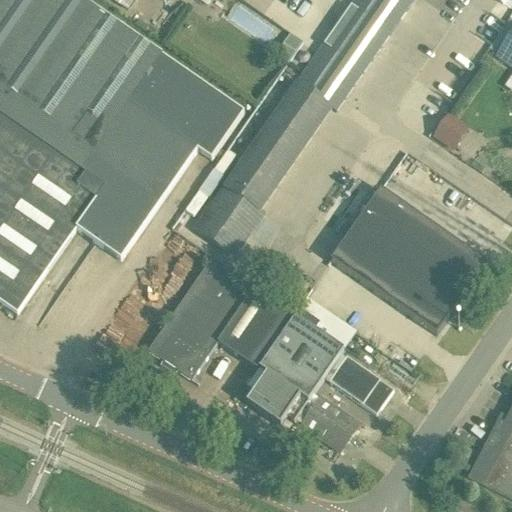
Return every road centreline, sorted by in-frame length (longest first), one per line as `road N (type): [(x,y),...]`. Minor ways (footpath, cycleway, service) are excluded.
road 1 (unclassified): [(312,511),(0,369)]
road 2 (unclassified): [(387,511),(511,319)]
